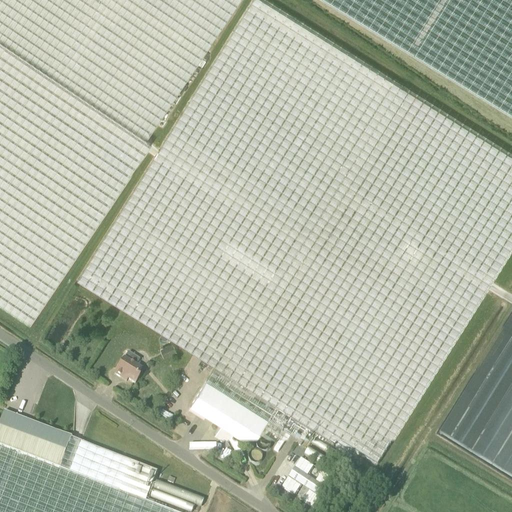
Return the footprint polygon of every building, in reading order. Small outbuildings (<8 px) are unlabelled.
[(0,0),(0,303),(30,323),(38,311),(151,143),(146,140),(239,0),(0,0)] [(191,405),(222,424),(215,434),(227,442),(234,432),(253,444),(269,418),(307,442),(315,428),(376,467),(462,330),(511,250),(511,154),(265,0),(252,0),(163,144),(78,280),(215,366),(191,405)] [(511,0),(328,0),(511,112),(511,0)] [(160,348),(164,358),(176,353),(173,343),(160,348)] [(128,353),(114,375),(121,379),(124,378),(135,385),(139,378),(137,377),(141,370),(136,367),(140,360),(128,353)] [(71,440),(71,439),(3,413),(0,421),(0,447),(59,470),(71,440)] [(157,473),(71,440),(59,470),(0,447),(0,511),(169,511),(145,503),(157,473)] [(284,462),(296,470),(303,461),(290,453),(284,462)] [(310,465),(303,475),(316,483),(322,473),(310,465)] [(274,478),(268,488),(281,496),(287,486),(274,478)] [(325,493),(316,487),(308,499),(317,506),(325,493)] [(293,491),(287,500),(300,508),(306,499),(293,491)]
